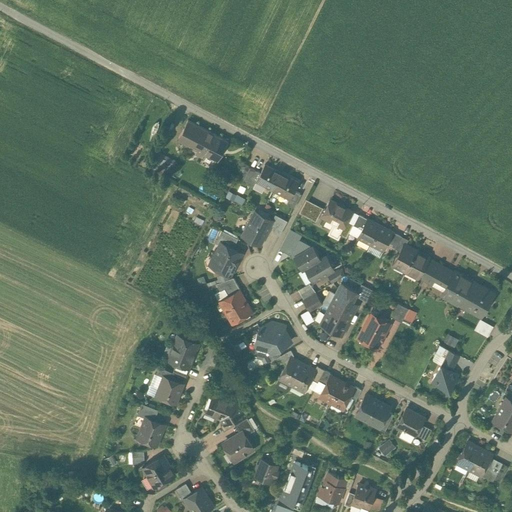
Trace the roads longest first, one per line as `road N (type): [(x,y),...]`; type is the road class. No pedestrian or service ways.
road 1 (residential): [(511,276),(0,8)]
road 2 (residential): [(256,268),(307,339),(454,417)]
road 3 (residential): [(207,358),(182,430),(232,505),(249,511)]
